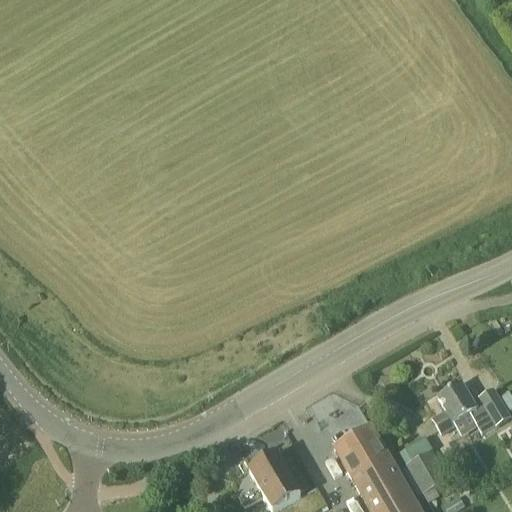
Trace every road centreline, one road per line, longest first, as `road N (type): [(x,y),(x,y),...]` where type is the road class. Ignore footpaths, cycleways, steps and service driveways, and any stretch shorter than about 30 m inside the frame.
road 1 (secondary): [(93,445),(177,442),(409,308),(511,265)]
road 2 (secondary): [(93,445),(44,421),(0,369)]
